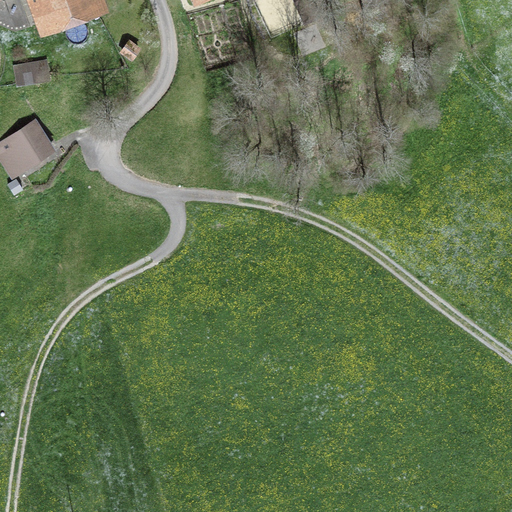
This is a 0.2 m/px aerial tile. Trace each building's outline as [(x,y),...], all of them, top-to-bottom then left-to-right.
[(91,0),(41,0),(49,21),(94,5),(91,0)] [(295,0),(306,23),(318,17),(310,0),(295,0)] [(131,58),(138,48),(129,41),(122,51),(131,58)] [(48,76),(45,61),(15,66),(18,81),(48,76)] [(0,141),(0,156),(9,171),(47,146),(40,136),(44,133),(38,124),(34,127),(33,125),(8,142),(6,138),(0,141)]
